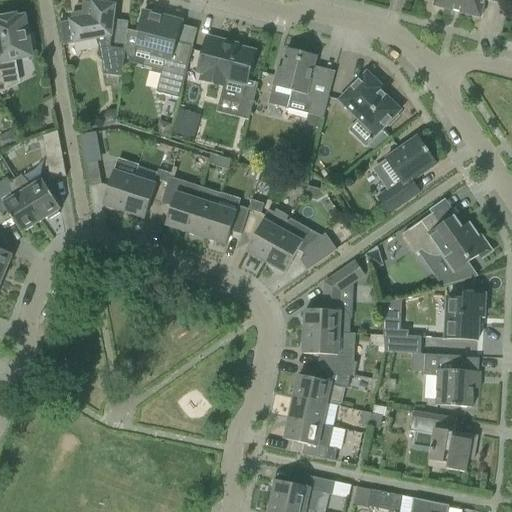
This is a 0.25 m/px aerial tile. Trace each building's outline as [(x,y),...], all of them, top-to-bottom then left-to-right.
[(435,0),(434,7),(480,19),(485,2),(501,6),(502,0),(435,0)] [(59,18),(58,18),(63,47),(83,43),(97,40),(112,38),(113,26),(116,6),(93,3),(92,5),(84,4),(83,6),(80,6),(79,7),(76,11),(75,11),(75,15),(72,15),(73,21),(60,24),(59,18)] [(156,94),(180,100),(188,67),(193,48),(176,43),(180,26),(174,24),(173,26),(167,24),(168,20),(143,13),(138,35),(140,35),(137,49),(132,65),(161,73),(156,94)] [(0,95),(13,89),(6,76),(18,70),(16,61),(32,58),(30,51),(34,50),(31,36),(28,37),(24,18),(16,20),(16,17),(0,20),(0,95)] [(247,82),(255,52),(236,48),(236,49),(230,47),(228,43),(207,38),(197,74),(201,75),(200,81),(226,88),(223,98),(253,106),(258,85),(247,82)] [(110,49),(99,48),(104,77),(121,79),(125,51),(110,49)] [(282,69),(278,68),(273,88),(270,99),(275,107),(290,111),(307,115),(323,120),(329,96),(315,92),(321,69),(319,69),(318,73),(314,71),(318,58),(306,55),(287,50),(282,69)] [(367,73),(353,88),(339,102),(375,138),(387,126),(389,128),(399,118),(397,116),(401,112),(380,92),(383,89),(367,73)] [(108,112),(101,118),(102,127),(116,125),(117,112),(108,112)] [(159,122),(155,135),(167,139),(171,126),(159,122)] [(175,125),(171,138),(191,144),(195,131),(175,125)] [(19,144),(13,132),(0,138),(0,149),(2,153),(19,144)] [(58,132),(43,138),(50,181),(66,178),(58,132)] [(92,135),(78,137),(81,151),(94,149),(98,148),(95,134),(92,135)] [(389,216),(421,193),(413,182),(437,165),(418,138),(385,161),(401,183),(377,199),(389,216)] [(208,165),(215,167),(228,171),(231,162),(211,156),(208,165)] [(124,213),(135,180),(139,168),(118,161),(103,206),(124,213)] [(97,163),(85,165),(84,165),(89,188),(102,186),(97,163)] [(155,181),(168,185),(170,179),(171,176),(158,172),(155,181)] [(22,177),(15,181),(41,223),(48,219),(49,221),(60,215),(58,212),(61,211),(42,181),(31,188),(22,177)] [(161,205),(171,208),(166,226),(186,233),(196,201),(201,189),(170,179),(168,185),(161,205)] [(21,235),(41,223),(15,181),(9,184),(6,180),(0,183),(0,213),(2,216),(7,211),(21,235)] [(135,180),(124,213),(145,220),(156,187),(135,180)] [(196,201),(186,233),(206,239),(216,208),(220,196),(201,189),(196,201)] [(220,196),(216,208),(206,239),(226,246),(230,233),(241,236),(249,211),(238,208),(241,201),(220,194),(220,196)] [(249,211),(261,215),(264,206),(252,202),(249,211)] [(247,253),(266,263),(289,223),(287,222),(289,219),(277,212),(275,215),(269,212),(262,223),(263,224),(247,253)] [(439,284),(442,289),(477,279),(467,265),(479,257),(481,260),(492,253),(481,237),(479,239),(469,226),(461,232),(453,219),(442,227),(433,214),(402,236),(415,255),(422,250),(423,251),(428,255),(435,257),(442,256),(454,274),(439,284)] [(289,224),(289,223),(266,263),(285,274),(295,257),(298,252),(303,255),(305,258),(300,261),(308,272),(337,252),(325,235),(321,238),(314,243),(303,237),(307,230),(291,221),(289,224)] [(376,249),(365,256),(371,273),(382,268),(376,249)] [(0,274),(4,276),(13,256),(0,250),(0,274)] [(305,311),(304,333),(340,335),(350,336),(350,319),(344,313),(341,312),(342,295),(366,279),(355,263),(325,285),(323,312),(305,311)] [(445,341),(457,341),(477,342),(479,319),(483,319),(485,297),(464,295),(464,300),(448,299),(445,341)] [(385,354),(413,355),(421,356),(421,338),(409,337),(409,332),(401,332),(401,317),(382,316),(385,354)] [(337,357),(336,373),(355,378),(358,365),(354,364),(356,336),(350,336),(340,335),(304,333),(303,356),(337,357)] [(421,356),(413,355),(412,374),(424,375),(424,377),(438,378),(436,407),(472,409),(474,373),(461,372),(462,358),(425,356),(421,356)] [(299,377),(294,398),(326,405),(337,407),(337,408),(340,408),(341,405),(342,406),(345,389),(347,389),(350,377),(355,378),(336,373),(319,370),(316,380),(299,377)] [(322,426),(326,405),(294,398),(289,419),(322,426)] [(369,428),(372,417),(372,416),(362,413),(359,426),(369,428)] [(438,418),(413,413),(409,433),(415,434),(412,452),(430,455),(428,468),(466,474),(468,462),(473,462),(477,438),(436,431),(438,418)] [(369,428),(379,430),(382,418),(372,416),(372,417),(369,428)] [(322,426),(289,419),(285,441),(304,445),(302,456),(332,462),(334,450),(329,449),(333,430),(333,429),(322,426)] [(276,482),(271,504),(305,511),(310,492),(333,497),(336,484),(296,475),(294,486),(276,482)] [(357,490),(352,509),(367,511),(368,508),(369,502),(370,502),(371,493),(357,490)] [(449,508),(449,507),(413,500),(411,511),(442,511),(443,507),(449,508)]
